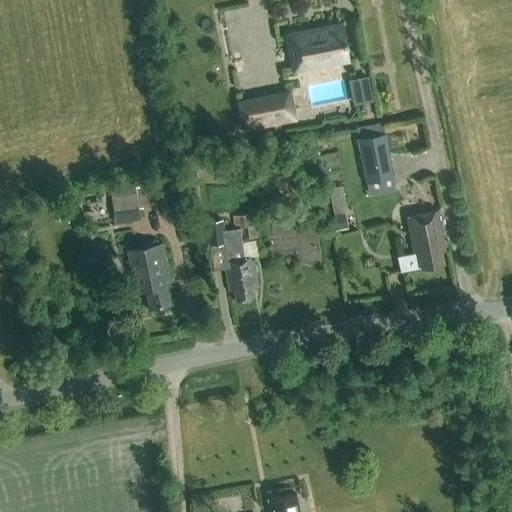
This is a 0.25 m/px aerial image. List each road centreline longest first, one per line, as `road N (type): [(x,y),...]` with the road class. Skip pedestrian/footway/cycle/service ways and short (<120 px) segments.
road 1 (unclassified): [(0,403),(169,364),(511,309)]
road 2 (track): [(472,312),(409,0)]
road 3 (track): [(169,364),(172,511)]
